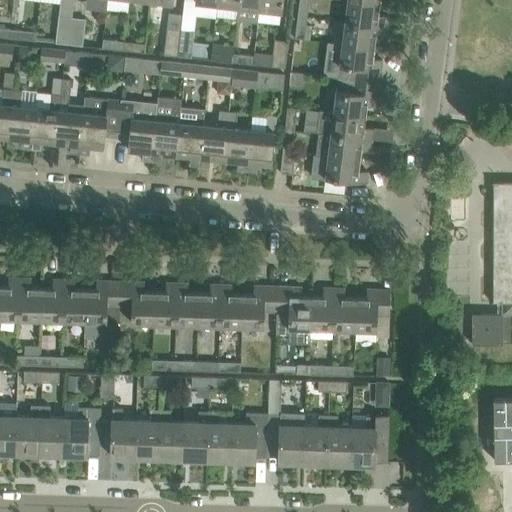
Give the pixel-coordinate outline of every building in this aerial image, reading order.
[(183,0),(183,13),(181,29),(194,30),(195,16),(216,18),(218,4),(218,0),(183,0)] [(239,0),(238,7),(259,9),(260,0),(239,0)] [(282,0),(260,0),(259,9),(281,12),(282,0)] [(300,0),(299,9),(307,10),(308,0),(300,0)] [(379,15),(380,4),(350,0),(348,0),(345,21),(386,27),(388,16),(379,15)] [(181,29),(183,13),(169,12),(167,27),(166,27),(163,54),(177,56),(180,29),(181,29)] [(68,43),(71,18),(58,17),(55,42),(68,43)] [(71,18),(68,43),(83,45),(86,19),(71,18)] [(342,43),(374,47),(376,37),(385,38),(386,27),(345,21),(342,43)] [(304,39),(306,23),(298,23),(296,38),(304,39)] [(0,35),(8,36),(9,28),(0,27),(0,35)] [(35,31),(14,29),(13,37),(34,40),(35,31)] [(194,30),(180,29),(177,56),(191,57),(194,30)] [(118,49),(119,41),(103,39),(102,48),(118,49)] [(274,39),(271,66),(284,68),(288,41),(274,39)] [(13,44),(0,42),(0,58),(12,60),(13,44)] [(144,53),(145,44),(131,42),(130,51),(144,53)] [(373,58),(374,47),(342,43),(338,78),(379,83),(382,59),(373,58)] [(212,44),(210,59),(211,59),(210,60),(232,63),(232,62),(233,54),(234,47),(212,44)] [(19,47),(18,60),(26,60),(31,56),(32,48),(19,47)] [(66,50),(42,47),(40,60),(64,63),(66,50)] [(103,71),(105,54),(89,53),(87,69),(103,71)] [(253,65),(254,56),(239,54),(238,63),(253,65)] [(108,55),(106,69),(121,71),(123,57),(108,55)] [(125,58),(124,69),(154,71),(154,59),(125,58)] [(160,74),(183,76),(184,62),(161,60),(160,74)] [(184,62),(183,76),(208,79),(209,65),(184,62)] [(231,81),(233,68),(209,65),(208,79),(217,80),(231,81)] [(233,68),(231,82),(232,82),(232,85),(255,87),(257,71),(233,69),(234,68),(233,68)] [(284,74),(257,71),(255,87),(283,90),(284,74)] [(0,104),(0,136),(8,137),(13,88),(14,74),(5,73),(3,87),(1,105),(0,104)] [(334,112),(366,116),(367,105),(376,106),(379,83),(338,78),(336,90),(334,112)] [(69,151),(79,152),(83,104),(70,102),(72,80),(62,79),(60,93),(56,142),(69,143),(69,151)] [(21,107),(22,89),(13,88),(8,137),(22,139),(21,147),(31,147),(35,109),(21,107)] [(36,98),(31,147),(41,148),(42,141),(56,142),(60,93),(51,92),(51,93),(37,92),(36,98)] [(104,147),(105,136),(117,137),(121,99),(100,97),(100,98),(84,96),(83,104),(79,152),(89,153),(90,145),(104,147)] [(143,101),(133,100),(121,99),(117,137),(129,138),(128,149),(142,151),(141,159),(151,160),(155,120),(157,103),(143,101)] [(162,153),(176,154),(181,105),(172,105),(170,121),(155,120),(151,160),(161,161),(162,153)] [(296,121),(297,108),(287,107),(286,121),(296,121)] [(203,125),(199,165),(209,166),(210,158),(224,159),(228,110),(219,109),(219,118),(218,127),(203,125)] [(228,110),(224,159),(237,161),(237,169),(246,170),(250,130),(236,129),(238,111),(228,110)] [(319,132),(372,139),(374,128),(364,127),(366,116),(334,112),(320,110),(317,132),(319,132)] [(272,164),(274,144),(277,115),(267,114),(265,132),(250,130),(246,170),(257,171),(258,163),(272,164)] [(179,120),(176,154),(190,156),(189,164),(199,165),(203,125),(204,117),(197,116),(197,122),(179,120)] [(319,132),(318,143),(330,145),(328,155),(360,160),(362,149),(371,150),(372,139),(319,132)] [(292,151),(294,137),(284,136),(283,150),(292,151)] [(283,150),(280,173),(293,174),(295,152),(292,151),(283,150)] [(314,154),(311,176),(325,178),(345,180),(367,183),(368,172),(359,170),(360,160),(328,155),(317,154),(314,154)] [(511,181),(492,182),(492,183),(495,183),(494,301),(492,301),(492,302),(497,302),(497,313),(472,313),(472,343),(502,344),(502,342),(511,342),(511,181)] [(0,318),(19,319),(20,277),(9,277),(9,286),(0,285),(0,318)] [(19,319),(41,319),(42,287),(31,287),(31,278),(20,277),(19,319)] [(63,320),(64,279),(53,278),(53,288),(42,287),(41,319),(63,320)] [(85,320),(86,289),(75,288),(75,279),(64,279),(63,320),(85,320)] [(97,289),(86,289),(85,320),(84,337),(119,339),(119,334),(120,305),(118,305),(119,281),(97,280),(97,289)] [(118,305),(120,305),(130,305),(129,322),(154,323),(155,291),(144,290),(144,281),(119,281),(118,305)] [(155,291),(154,323),(176,324),(177,282),(166,282),(166,291),(155,291)] [(177,282),(176,324),(198,324),(199,292),(188,292),(188,283),(177,282)] [(220,325),(221,284),(210,283),(210,292),(199,292),(198,324),(220,325)] [(242,326),(243,294),(232,293),(232,284),(221,284),(220,325),(242,326)] [(276,311),(276,286),(254,285),(254,294),(243,294),(242,326),(263,326),(264,310),(276,311)] [(310,343),(310,337),(312,296),(301,296),(301,286),(276,286),(276,311),(275,333),(287,334),(287,343),(310,343)] [(333,329),(334,287),(323,287),(323,296),(312,296),(311,329),(333,329)] [(334,287),(333,329),(355,330),(356,297),(345,297),(345,288),(334,287)] [(355,330),(354,341),(377,342),(377,330),(378,314),(390,315),(390,313),(390,289),(367,288),(367,298),(356,297),(355,330)] [(39,364),(40,354),(24,354),(23,364),(39,364)] [(55,365),(55,355),(40,354),(39,364),(55,365)] [(84,356),(62,355),(61,365),(84,366),(84,356)] [(167,369),(168,359),(153,358),(152,368),(167,369)] [(376,375),(389,375),(390,358),(376,358),(376,375)] [(196,370),(197,360),(182,359),(182,369),(196,370)] [(219,361),(218,360),(197,360),(196,370),(218,370),(219,361)] [(241,361),(240,361),(226,361),(226,371),(241,371),(241,361)] [(308,374),(308,364),(297,364),(297,373),(308,374)] [(325,374),(325,365),(309,364),(309,374),(325,374)] [(353,374),(353,366),(338,365),(338,375),(353,375),(353,374)] [(41,381),(42,371),(24,370),(24,381),(41,381)] [(59,372),(42,371),(41,381),(59,382),(59,372)] [(115,374),(102,373),(101,397),(114,397),(115,374)] [(161,386),(161,375),(144,374),(144,385),(161,386)] [(179,376),(161,375),(161,386),(178,386),(179,376)] [(82,376),(69,376),(68,392),(81,392),(82,376)] [(209,387),(210,377),(192,376),(192,386),(209,387)] [(210,377),(209,387),(227,388),(227,378),(210,377)] [(318,390),(328,391),(328,381),(318,380),(318,390)] [(328,381),(328,391),(346,391),(347,381),(328,381)] [(375,404),(388,405),(389,385),(376,384),(375,404)] [(494,459),(511,458),(511,396),(494,397),(494,459)] [(0,452),(15,453),(17,415),(2,414),(2,403),(0,403),(0,452)] [(17,415),(15,453),(39,454),(41,405),(30,404),(30,415),(17,415)] [(41,405),(39,454),(63,455),(64,416),(50,416),(50,405),(41,405)] [(100,436),(101,416),(101,407),(78,406),(77,417),(64,416),(63,455),(87,456),(88,436),(100,436)] [(113,407),(112,437),(111,457),(135,457),(137,419),(122,419),(123,408),(113,407)] [(151,420),(137,419),(135,457),(159,458),(161,409),(151,409),(151,420)] [(159,458),(183,459),(184,421),(170,420),(170,409),(161,409),(159,458)] [(183,459),(206,460),(208,410),(198,410),(198,421),(184,421),(183,459)] [(230,460),(231,423),(217,422),(218,411),(208,410),(206,460),(230,460)] [(268,413),(267,453),(279,453),(279,462),(303,463),(304,425),(305,412),(280,411),(280,413),(268,413)] [(231,423),(230,460),(255,461),(255,452),(267,453),(268,413),(256,412),(246,412),(246,423),(231,423)] [(304,425),(303,463),(327,463),(328,415),(319,414),(318,426),(304,425)] [(328,415),(327,463),(350,464),(352,427),(337,426),(338,415),(328,415)] [(352,427),(350,464),(375,465),(375,461),(387,461),(388,415),(376,415),(376,416),(366,416),(366,427),(352,427)]
